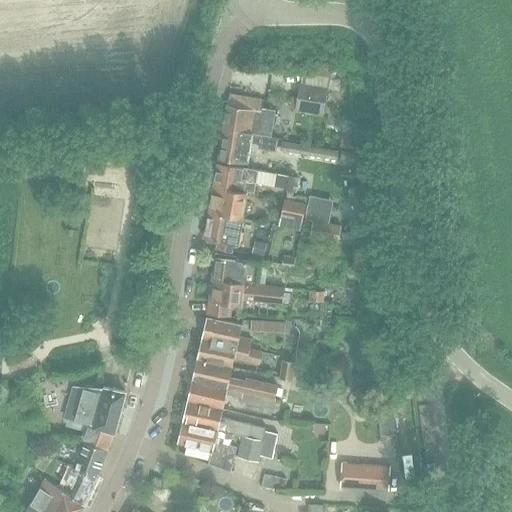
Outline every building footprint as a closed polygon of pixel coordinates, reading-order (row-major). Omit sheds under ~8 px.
[(321,112),(325,87),(299,83),(295,108),(321,112)] [(223,129),(271,137),(276,111),(262,108),(264,100),(230,94),(228,105),(227,105),(223,129)] [(278,139),(271,137),(223,129),(217,159),(247,164),(251,142),(259,144),(258,148),(275,151),(278,139)] [(86,138),(62,138),(62,159),(86,159),(86,138)] [(212,186),(245,192),(252,193),(256,169),(217,162),(212,186)] [(275,173),(273,185),(286,188),(288,175),(275,173)] [(241,219),(241,218),(245,192),(212,186),(208,213),(241,219)] [(302,222),(305,203),(283,200),(280,218),(302,222)] [(242,245),(245,232),(241,232),(243,219),(241,219),(208,213),(203,238),(217,240),(216,247),(232,250),(233,243),(242,245)] [(289,263),(293,264),(295,256),(283,254),(282,262),(289,263)] [(256,284),(259,262),(213,256),(210,278),(242,282),(256,284)] [(287,274),(289,263),(265,260),(264,271),(287,274)] [(282,288),(256,284),(242,282),(210,278),(206,312),(228,316),(230,304),(239,305),(240,299),(280,304),(282,288)] [(206,317),(201,338),(248,349),(250,338),(238,335),(238,334),(240,325),(206,317)] [(264,330),(264,322),(253,320),(252,329),(264,330)] [(201,338),(197,359),(230,367),(232,358),(258,364),(261,352),(248,349),(201,338)] [(197,359),(192,380),(260,395),(274,399),(277,384),(245,377),(244,380),(228,376),(230,367),(197,359)] [(290,380),(294,363),(283,361),(279,377),(290,380)] [(192,380),(187,400),(221,408),(225,394),(240,398),(239,402),(257,406),(260,395),(192,380)] [(78,386),(67,423),(86,429),(82,439),(106,449),(113,432),(114,432),(123,392),(102,387),(78,386)] [(187,400),(182,421),(231,433),(241,435),(262,440),(258,455),(271,458),(276,433),(264,430),(265,427),(220,416),(221,408),(187,400)] [(182,421),(177,443),(211,451),(208,463),(229,471),(235,443),(229,442),(231,433),(182,421)] [(241,435),(237,456),(257,460),(258,455),(262,440),(241,435)] [(69,472),(61,488),(83,503),(92,484),(106,449),(82,439),(69,472)] [(342,462),(340,486),(388,490),(390,465),(342,462)] [(276,488),(279,478),(263,474),(260,487),(262,488),(276,488)] [(45,478),(24,511),(77,511),(83,503),(61,488),(56,485),(45,478)]
